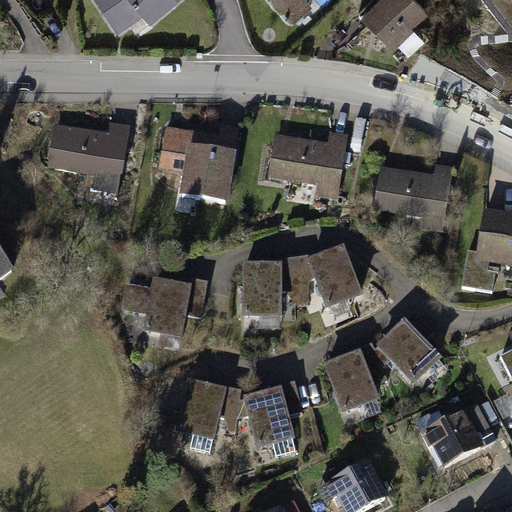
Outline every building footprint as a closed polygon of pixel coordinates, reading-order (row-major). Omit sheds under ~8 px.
[(99,0),(119,28),(159,0),(99,0)] [(267,0),(283,18),(305,0),(267,0)] [(425,0),(392,0),(367,25),(373,31),(396,54),(439,13),(425,0)] [(105,134),(61,127),(55,166),(106,174),(104,189),(124,192),(134,124),(117,122),(115,136),(105,134)] [(318,144),(277,138),(271,176),(322,184),(320,199),(340,202),(350,135),(334,132),(331,146),(318,144)] [(193,136),(184,201),(230,207),(240,142),(226,140),(193,136)] [(427,177),(386,172),(380,210),(431,218),(429,233),(449,236),(459,169),(443,166),(440,180),(427,177)] [(511,220),(487,219),(485,251),(469,249),(466,293),(493,296),(496,265),(511,265),(511,220)] [(343,252),(318,263),(337,307),(373,291),(354,248),(343,252)] [(0,286),(12,278),(0,261),(0,286)] [(284,265),(254,265),(254,312),(294,313),(294,266),(284,265)] [(204,289),(165,284),(164,293),(137,290),(134,317),(159,321),(158,330),(198,335),(202,298),(204,289)] [(413,327),(383,352),(413,388),(443,363),(419,336),(413,327)] [(365,356),(328,372),(347,415),(383,399),(370,367),(365,356)] [(511,357),(503,362),(511,378),(511,357)] [(236,389),(197,383),(190,430),(229,436),(233,402),(236,389)] [(296,388),(258,399),(271,444),(309,433),(300,399),(296,388)] [(465,426),(428,445),(434,458),(446,482),(453,479),(484,463),(465,426)] [(371,474),(333,493),(338,502),(343,511),(387,511),(389,511),(371,474)]
